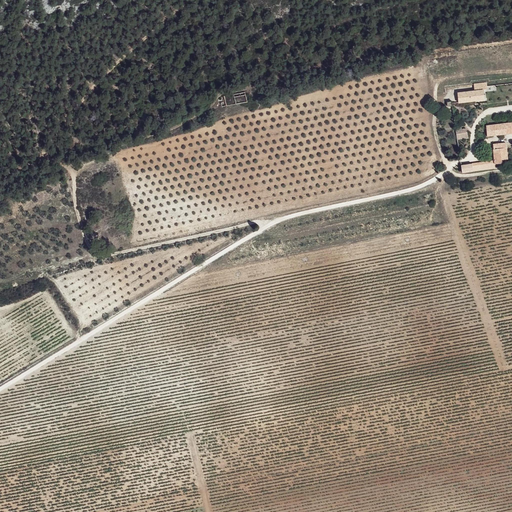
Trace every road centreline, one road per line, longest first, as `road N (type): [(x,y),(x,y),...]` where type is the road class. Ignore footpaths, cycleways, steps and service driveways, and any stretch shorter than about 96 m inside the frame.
road 1 (track): [(0,392),(276,223),(408,192),(453,173),(511,168)]
road 2 (track): [(300,214),(73,263),(0,287)]
